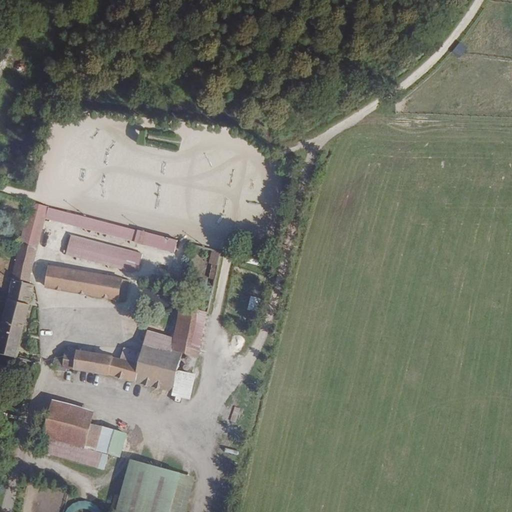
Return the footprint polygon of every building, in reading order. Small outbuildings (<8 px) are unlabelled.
[(451,52),(459,58),(467,47),(458,42),(451,52)] [(137,273),(142,253),(69,235),(64,256),(137,273)] [(0,358),(21,363),(37,289),(32,287),(38,254),(24,250),(0,349),(0,358)] [(211,250),(208,265),(218,267),(221,252),(211,250)] [(244,262),(258,265),(259,257),(246,254),(244,262)] [(128,288),(56,270),(50,291),(124,309),(128,288)] [(156,307),(172,305),(170,294),(154,296),(156,307)] [(176,395),(186,357),(201,360),(210,320),(185,314),(175,353),(147,345),(141,369),(95,357),(94,362),(62,355),(59,370),(88,375),(176,395)] [(147,439),(106,429),(108,425),(57,412),(51,436),(143,457),(147,439)] [(127,461),(114,511),(184,511),(193,477),(127,461)]
